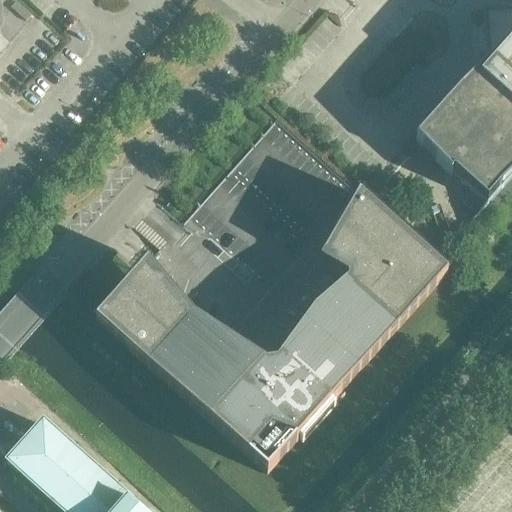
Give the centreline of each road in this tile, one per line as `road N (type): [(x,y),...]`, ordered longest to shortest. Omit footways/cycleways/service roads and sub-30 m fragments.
road 1 (unclassified): [(0,338),(302,0)]
road 2 (tertiary): [(384,511),(511,368)]
